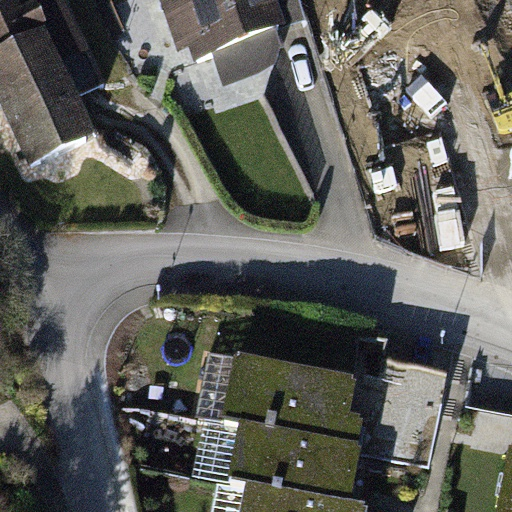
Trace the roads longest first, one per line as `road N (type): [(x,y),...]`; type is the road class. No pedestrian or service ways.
road 1 (residential): [(511,330),(299,267),(131,260),(81,293)]
road 2 (residential): [(81,293),(76,369),(104,511)]
